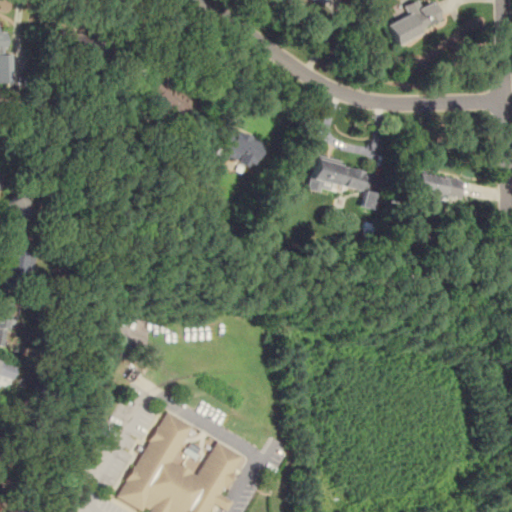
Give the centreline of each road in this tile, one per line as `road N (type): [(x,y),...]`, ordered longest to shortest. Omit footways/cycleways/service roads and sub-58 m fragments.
road 1 (residential): [(504,99),(358,99),(313,79),(201,0)]
road 2 (residential): [(511,258),(502,0)]
